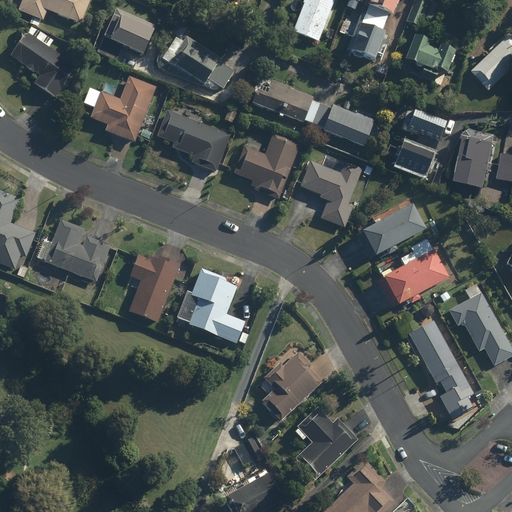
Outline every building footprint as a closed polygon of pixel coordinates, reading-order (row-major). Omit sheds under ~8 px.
[(23,0),(18,13),(42,22),(46,13),(81,26),(90,0),(23,0)] [(304,0),(292,33),(318,43),(334,0),(304,0)] [(397,0),(366,0),(364,7),(367,8),(360,26),(357,24),(346,52),(372,62),(384,34),(380,33),(387,15),(391,16),(397,0)] [(444,5),(428,2),(425,19),(441,22),(444,5)] [(115,10),(95,55),(115,63),(121,48),(142,58),(155,27),(115,10)] [(54,99),(75,68),(47,49),(52,42),(31,28),(11,58),(37,76),(32,84),(54,99)] [(178,34),(161,61),(204,87),(208,82),(223,91),(234,72),(219,63),(221,61),(178,34)] [(456,53),(414,36),(404,61),(410,64),(406,74),(418,78),(417,79),(435,87),(440,74),(446,77),(456,53)] [(511,68),(511,41),(507,36),(468,75),(487,93),(511,68)] [(389,69),(378,64),(372,77),(384,82),(389,69)] [(101,93),(90,120),(107,127),(104,133),(133,144),(155,90),(128,80),(120,101),(101,93)] [(261,80),(251,108),(301,125),(302,123),(322,130),(321,134),(363,150),(374,121),(332,105),(330,109),(310,102),(311,98),(261,80)] [(446,125),(407,110),(397,138),(435,153),(446,125)] [(165,112),(155,137),(173,145),(171,150),(193,159),(190,165),(215,175),(230,138),(165,112)] [(300,144),(274,134),(266,155),(245,147),(233,176),(251,183),(249,188),(279,200),(300,144)] [(493,142),(463,138),(457,186),(484,189),(487,167),(490,167),(493,142)] [(432,156),(402,146),(394,169),(424,179),(432,156)] [(511,157),(500,156),(498,183),(511,183),(511,157)] [(350,205),(360,171),(323,159),(321,166),(308,163),(300,190),(320,196),(319,200),(328,203),(322,222),(347,229),(354,207),(350,205)] [(447,171),(436,168),(431,187),(443,190),(447,171)] [(27,260),(37,234),(11,224),(20,200),(0,192),(0,265),(15,271),(20,258),(27,260)] [(427,232),(415,208),(412,201),(380,216),(384,223),(356,237),(368,261),(427,232)] [(82,248),(78,246),(84,230),(61,221),(52,243),(48,242),(41,262),(97,284),(111,247),(86,238),(82,248)] [(431,253),(424,241),(409,250),(411,254),(399,262),(402,268),(377,282),(393,310),(449,278),(433,251),(431,253)] [(150,260),(137,256),(129,277),(141,281),(128,315),(156,325),(179,266),(152,255),(150,260)] [(239,285),(203,270),(192,296),(186,294),(176,319),(188,324),(187,326),(237,345),(245,324),(226,316),(239,285)] [(511,358),(511,352),(480,295),(447,313),(456,329),(463,325),(479,355),(485,352),(494,368),(511,358)] [(473,396),(432,323),(407,336),(435,387),(439,384),(444,393),(437,397),(451,422),(474,410),(468,399),(473,396)] [(309,366),(292,349),(256,386),(268,398),(262,404),(282,424),(322,383),(307,368),(309,366)] [(332,425),(316,409),(297,428),(300,431),(296,435),(303,442),(305,440),(310,445),(293,462),(315,483),(357,440),(337,420),(332,425)] [(385,483),(363,461),(315,509),(318,511),(386,511),(395,503),(380,488),(385,483)] [(235,511),(262,511),(282,501),(267,475),(228,498),(235,511)]
